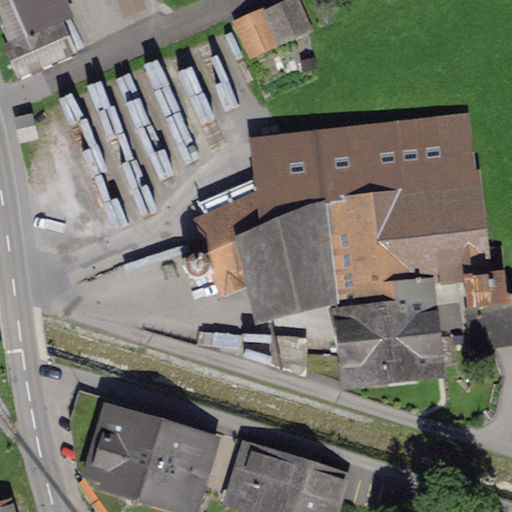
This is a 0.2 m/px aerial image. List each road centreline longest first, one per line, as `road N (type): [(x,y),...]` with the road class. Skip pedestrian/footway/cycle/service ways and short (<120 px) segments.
road 1 (residential): [(24,370),(509,511)]
road 2 (unknown): [(0,122),(246,0)]
road 3 (secondary): [(0,170),(24,370)]
road 4 (secondary): [(24,370),(38,472),(53,511)]
